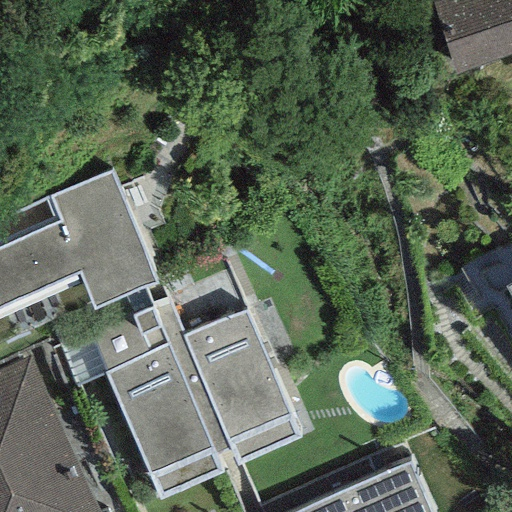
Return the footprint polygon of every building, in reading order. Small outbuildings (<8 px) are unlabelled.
[(511,0),(435,0),(455,62),(511,43),(511,0)] [(112,166),(51,194),(60,215),(0,242),(0,298),(80,262),(94,294),(157,266),(112,166)] [(246,301),(184,329),(168,294),(90,328),(106,363),(103,365),(158,488),(301,424),(246,301)] [(103,511),(32,355),(0,369),(0,511),(103,511)] [(436,511),(410,453),(278,511),(436,511)]
